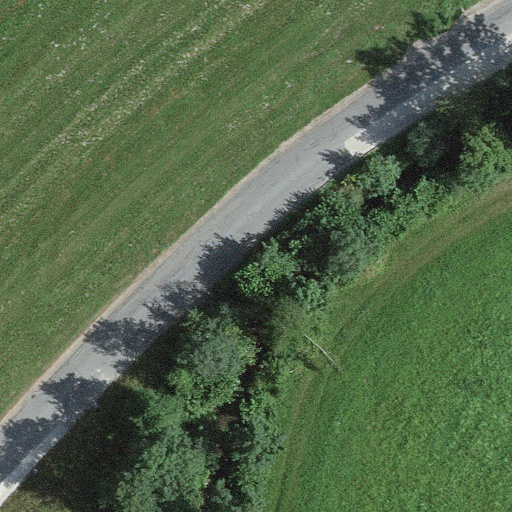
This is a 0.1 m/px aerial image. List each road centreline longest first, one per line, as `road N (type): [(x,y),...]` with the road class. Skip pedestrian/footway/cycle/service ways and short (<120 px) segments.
road 1 (unclassified): [(511,26),(294,173),(0,467)]
road 2 (track): [(276,511),(322,375),(378,290),(452,227),(511,195)]
